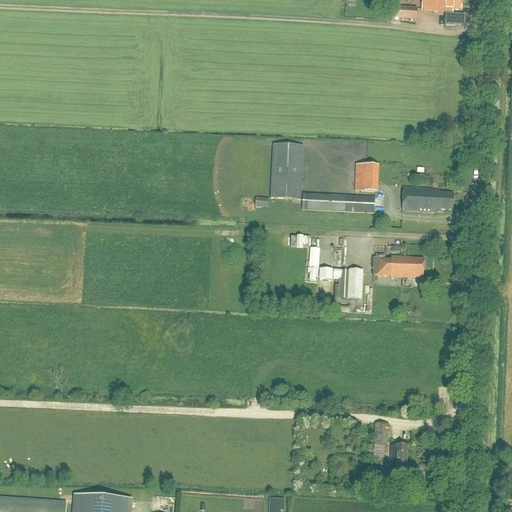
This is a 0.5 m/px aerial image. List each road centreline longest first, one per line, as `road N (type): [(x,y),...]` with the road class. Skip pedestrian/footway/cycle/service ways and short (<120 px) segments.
road 1 (secondary): [(465,511),(486,0)]
road 2 (track): [(0,6),(484,30)]
